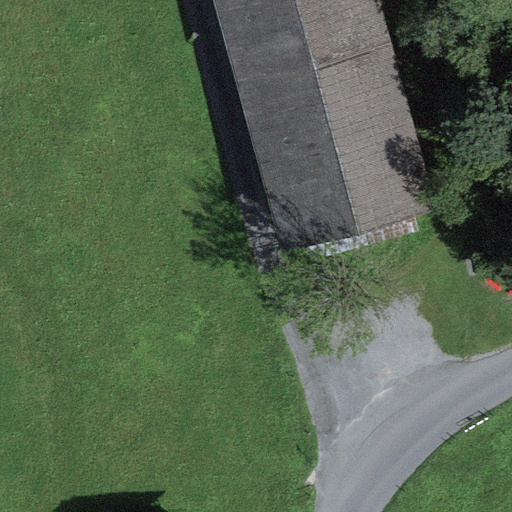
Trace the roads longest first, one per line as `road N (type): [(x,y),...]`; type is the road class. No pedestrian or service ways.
road 1 (unclassified): [(193,0),(290,366),(364,477)]
road 2 (tertiary): [(511,371),(475,390),(364,477)]
